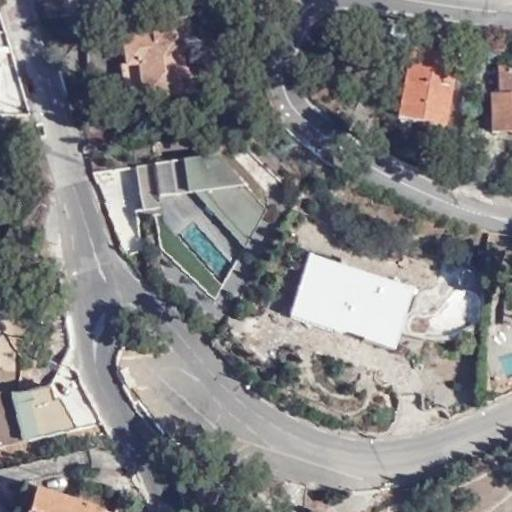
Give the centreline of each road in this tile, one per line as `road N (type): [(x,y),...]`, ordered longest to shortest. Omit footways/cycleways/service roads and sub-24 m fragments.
road 1 (residential): [(511,413),(445,442),(394,452),(341,453),(304,443),(224,385),(154,312),(116,304)]
road 2 (residential): [(511,221),(403,184),(348,155),(301,115),(283,84),(284,52),(310,0)]
road 3 (residential): [(116,304),(18,0)]
road 4 (residential): [(116,304),(94,333),(95,366),(150,463),(165,511)]
